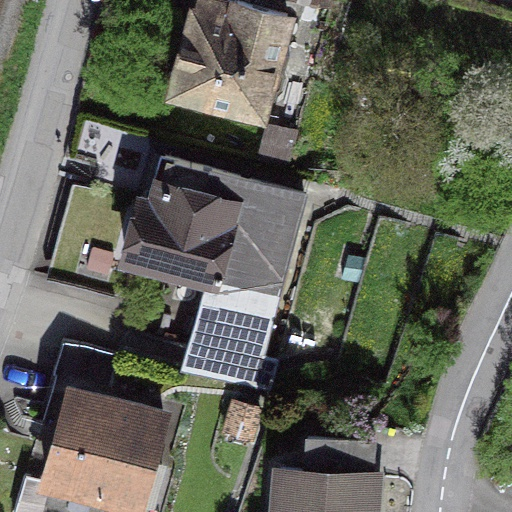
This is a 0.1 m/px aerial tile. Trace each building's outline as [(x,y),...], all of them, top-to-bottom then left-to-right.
[(282,11),(241,0),(196,0),(172,86),(260,111),(288,13),(282,11)] [(241,0),(282,11),(285,0),(241,0)] [(166,154),(157,187),(228,206),(210,275),(184,368),(270,389),(277,359),(258,354),(303,192),(166,154)] [(87,184),(61,278),(115,293),(126,252),(141,199),(87,184)] [(126,252),(210,275),(228,206),(157,187),(153,199),(142,196),(141,199),(126,252)] [(52,371),(105,386),(115,351),(63,336),(52,371)] [(71,387),(46,476),(137,502),(163,414),(71,387)] [(250,436),(259,406),(235,398),(225,428),(250,436)] [(371,511),(375,473),(365,472),(368,439),(307,434),(304,467),(280,465),(276,511),(371,511)]
